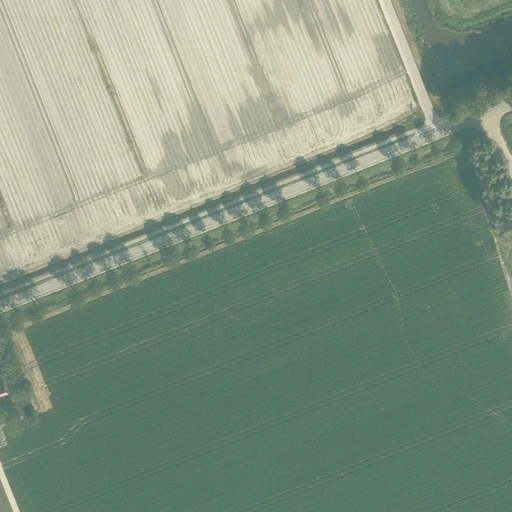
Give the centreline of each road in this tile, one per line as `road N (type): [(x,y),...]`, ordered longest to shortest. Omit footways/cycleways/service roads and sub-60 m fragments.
road 1 (tertiary): [(438,132),(0,307)]
road 2 (unclassified): [(438,132),(386,0)]
